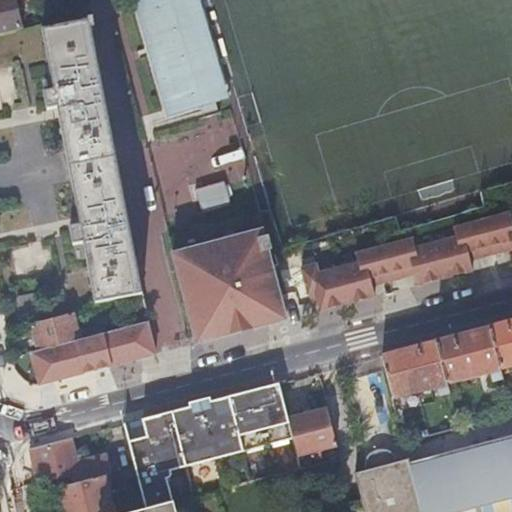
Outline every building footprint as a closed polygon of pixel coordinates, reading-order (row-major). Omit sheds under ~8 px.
[(0,0),(0,33),(22,28),(14,0),(0,0)] [(126,0),(162,115),(209,101),(229,95),(199,0),(126,0)] [(142,293),(90,29),(94,28),(92,19),(88,19),(88,21),(41,31),(50,77),(41,79),(43,93),(43,94),(46,111),(56,109),(80,226),(69,228),(73,245),(76,259),(86,257),(95,304),(126,297),(142,293)] [(0,68),(0,99),(16,99),(15,68),(0,68)] [(511,214),(511,213),(454,228),(456,237),(415,248),(413,239),(355,254),(358,263),(318,273),(315,264),(301,268),(308,295),(315,294),(317,300),(319,310),(375,296),(372,285),(370,279),(376,278),(378,284),(408,276),(407,270),(412,268),(414,274),(417,285),(473,270),(470,260),(468,254),(474,252),(476,258),(506,250),(505,244),(510,243),(511,248),(511,214)] [(262,229),(243,234),(245,241),(264,236),(262,229)] [(192,254),(174,259),(181,287),(185,286),(189,301),(185,302),(194,335),(212,330),(214,338),(267,324),(265,317),(283,312),(279,295),(267,249),(271,248),(267,235),(264,236),(245,241),(243,234),(190,247),(192,254)] [(190,247),(172,252),(174,259),(192,254),(190,247)] [(14,319),(36,315),(32,293),(10,298),(14,319)] [(149,321),(142,293),(126,297),(133,325),(147,321),(149,321)] [(315,294),(308,295),(310,302),(317,300),(315,294)] [(72,312),(32,323),(38,349),(79,339),(72,312)] [(265,317),(267,324),(285,319),(283,312),(265,317)] [(155,353),(147,321),(133,325),(79,339),(38,349),(30,351),(39,384),(155,353)] [(511,321),(491,327),(502,368),(511,364),(511,321)] [(495,381),(505,379),(502,368),(491,327),(438,342),(449,382),(463,378),(464,381),(487,375),(486,372),(492,370),(495,381)] [(194,335),(196,342),(214,338),(212,330),(194,335)] [(441,396),(452,393),(449,382),(438,342),(383,357),(392,397),(410,392),(411,394),(433,388),(433,386),(438,384),(441,396)] [(220,399),(234,454),(294,438),(289,419),(279,383),(220,399)] [(162,415),(177,469),(234,454),(220,399),(162,415)] [(327,409),(289,419),(294,438),(298,456),(315,451),(317,458),(322,457),(320,450),(337,446),(327,409)] [(164,473),(177,469),(162,415),(143,420),(145,427),(126,432),(147,509),(172,502),(164,473)] [(124,424),(126,432),(145,427),(143,420),(124,424)] [(409,464),(421,511),(450,511),(454,511),(511,496),(511,436),(505,439),(505,438),(465,448),(465,449),(409,464)] [(74,485),(104,477),(115,474),(109,454),(78,462),(72,438),(30,450),(36,484),(72,475),(74,485)] [(421,511),(409,464),(407,458),(386,463),(368,468),(354,472),(364,511),(421,511)] [(64,511),(113,511),(104,477),(74,485),(59,489),(64,508),(64,511)] [(56,510),(64,508),(59,489),(51,491),(56,510)] [(175,511),(173,502),(172,502),(147,509),(136,511),(175,511)]
